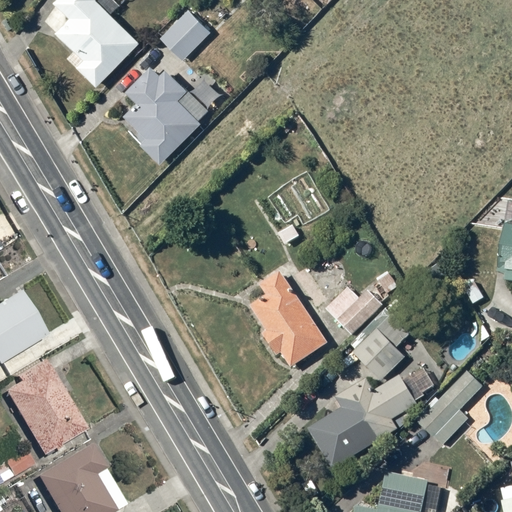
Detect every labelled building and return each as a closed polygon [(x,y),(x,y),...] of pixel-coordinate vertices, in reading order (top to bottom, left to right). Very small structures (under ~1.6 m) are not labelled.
[(57,0),(55,2),(71,18),(57,33),(74,50),(67,57),(97,86),(139,43),(95,0),(57,0)] [(210,32),(188,10),(161,38),(183,60),(210,32)] [(205,72),(187,90),(167,69),(160,75),(152,66),(127,91),(139,103),(125,116),(145,137),(140,142),(160,163),(192,132),(229,97),(205,72)] [(293,223),(277,232),(284,245),(300,236),(293,223)] [(511,228),(503,228),(499,260),(497,281),(511,282),(511,228)] [(327,343),(280,272),(260,285),(267,296),(250,307),(266,331),(262,334),(276,355),(280,352),(290,367),(327,343)] [(347,332),(351,337),(398,293),(402,289),(387,274),(360,298),(350,286),(325,309),(347,332)] [(485,297),(474,276),(462,282),(473,304),(485,297)] [(0,362),(44,335),(18,292),(0,302),(0,362)] [(398,293),(351,337),(355,341),(348,347),(352,351),(380,381),(405,357),(420,344),(399,321),(412,309),(398,293)] [(84,430),(44,361),(20,375),(23,380),(4,391),(42,455),(84,430)] [(334,400),(341,411),(308,433),(334,473),(399,430),(393,421),(435,394),(415,363),(375,390),(367,378),(334,400)] [(483,385),(466,369),(418,422),(443,446),(467,420),(458,412),(483,385)] [(112,511),(125,505),(89,444),(35,475),(56,511),(112,511)] [(32,465),(23,450),(0,462),(0,478),(2,482),(32,465)] [(438,511),(444,485),(385,473),(377,510),(356,506),(354,511),(438,511)] [(511,511),(511,483),(498,487),(504,511),(511,511)] [(11,491),(0,496),(0,511),(18,503),(11,491)] [(330,511),(331,511),(314,498),(304,511),(305,511),(330,511)]
